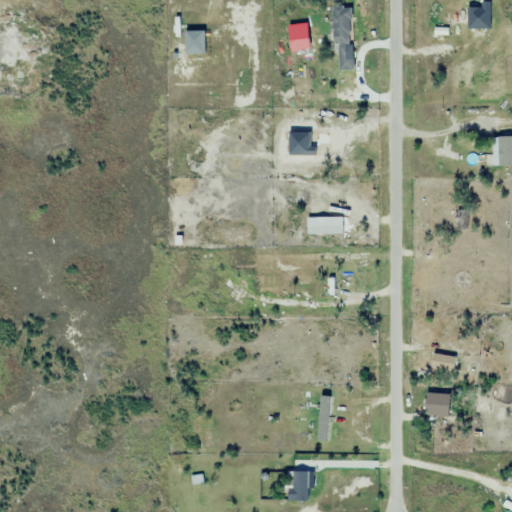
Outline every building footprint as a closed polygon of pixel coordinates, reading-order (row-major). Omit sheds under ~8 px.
[(465,77),(473,82),(498,46),(490,40),(465,77)] [(343,53),(326,56),(335,101),(352,98),(343,53)] [(306,170),(319,171),(319,142),(299,141),(298,176),(306,176),(306,170)] [(422,156),(422,164),(462,164),(462,156),(422,156)] [(464,230),(464,210),(452,210),(452,230),(464,230)] [(332,218),(308,217),(308,239),(332,239),(332,218)] [(429,373),(453,373),(453,358),(429,358),(429,373)] [(432,411),(448,407),(444,393),(428,397),(432,411)] [(322,442),(332,443),(339,399),(330,398),(322,442)] [(308,472),(292,472),(292,502),(308,502),(308,472)] [(506,506),(511,505),(511,486),(503,488),(506,506)]
